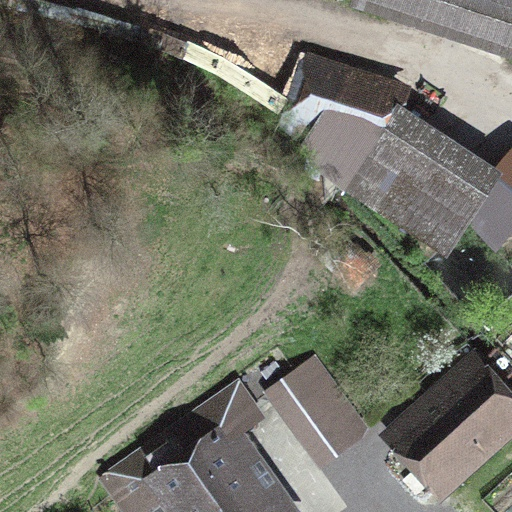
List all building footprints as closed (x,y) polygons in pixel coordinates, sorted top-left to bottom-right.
[(511,0),(464,0),(511,16),(511,0)] [(485,192),(499,176),(387,101),(314,75),(299,121),(371,147),(376,152),(355,181),(443,241),(461,214),(479,187),(485,192)] [(485,192),(479,187),(461,214),(495,244),(511,224),(511,161),(511,163),(499,176),(485,192)] [(399,437),(440,481),(511,414),(473,370),(399,437)] [(273,414),(333,486),(379,448),(318,376),(273,414)] [(236,383),(134,455),(175,511),(270,511),(220,441),(258,414),(236,383)]
